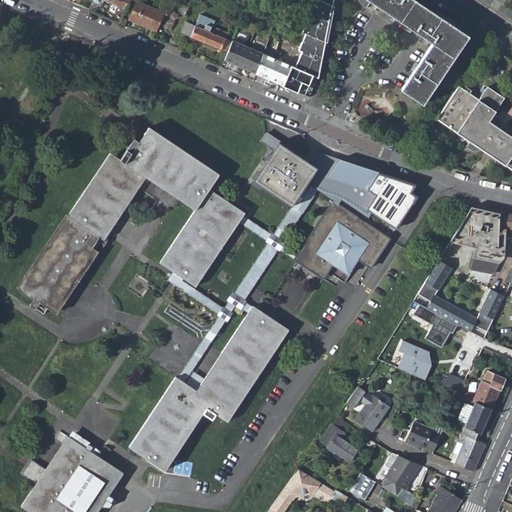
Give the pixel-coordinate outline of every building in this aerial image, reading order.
[(105,0),(125,9),(129,0),(105,0)] [(263,52),(256,73),(309,97),(317,77),(319,66),(316,66),(322,51),(327,31),(324,30),(330,16),(333,0),(313,0),(307,14),(310,15),(303,31),(307,32),(299,49),(302,51),(295,67),(263,52)] [(405,93),(426,107),(472,40),(412,0),(364,0),(364,2),(366,8),(368,13),(374,5),(436,47),(405,93)] [(136,1),(128,20),(156,31),(164,12),(136,1)] [(179,6),(176,14),(183,17),(187,9),(179,6)] [(185,21),(180,31),(190,36),(190,37),(227,51),(231,41),(185,21)] [(233,38),(224,59),(240,66),(248,45),(233,38)] [(248,45),(240,66),(256,73),(263,52),(248,45)] [(511,169),(511,136),(499,128),(503,122),(496,118),(494,121),(492,120),(506,99),(489,88),(480,101),(459,87),(438,120),(471,142),(468,148),(475,152),(478,151),(480,148),(484,144),(496,152),(493,157),(511,169)] [(217,175),(149,128),(138,143),(133,140),(119,160),(110,153),(68,214),(66,213),(18,286),(31,295),(33,293),(38,297),(37,299),(54,311),(92,254),(95,252),(98,250),(102,246),(106,239),(109,236),(106,233),(145,175),(195,210),(160,262),(195,286),(243,215),(207,190),(217,175)] [(267,131),(262,140),(275,147),(279,138),(267,131)] [(496,152),(484,144),(480,148),(493,157),(496,152)] [(317,170),(281,145),(255,182),(291,207),(317,170)] [(361,194),(332,174),(325,184),(354,205),(361,194)] [(390,241),(334,202),(295,261),(330,285),(334,278),(346,286),(361,263),(371,270),(390,241)] [(511,214),(500,214),(500,247),(504,247),(504,238),(504,229),(511,229),(511,214)] [(495,270),(495,266),(495,260),(481,259),(475,259),(475,269),(493,269),(495,270)] [(424,293),(422,297),(431,302),(427,308),(438,315),(457,326),(470,333),(474,326),(487,332),(504,296),(490,290),(477,319),(435,295),(451,268),(441,262),(424,293)] [(288,329),(253,306),(197,390),(176,377),(130,447),(165,470),(207,408),(227,421),(288,329)] [(438,315),(425,338),(441,347),(450,332),(452,333),(457,326),(438,315)] [(404,351),(398,369),(426,378),(435,350),(402,340),(398,350),(404,351)] [(473,365),(468,373),(476,376),(479,368),(473,365)] [(482,380),(477,391),(496,399),(505,378),(492,372),(487,383),(482,380)] [(452,378),(447,390),(449,390),(457,394),(463,383),(452,378)] [(358,387),(346,404),(352,409),(359,400),(365,405),(354,420),(371,432),(383,416),(389,407),(372,395),(371,397),(358,387)] [(461,388),(458,395),(476,402),(491,409),(499,413),(503,405),(495,402),(496,399),(477,391),(476,395),(461,388)] [(449,390),(446,396),(454,400),(457,394),(449,390)] [(464,402),(457,418),(467,422),(474,407),(464,402)] [(467,422),(463,433),(467,435),(478,439),(491,409),(476,402),(474,407),(467,422)] [(333,425),(320,443),(328,448),(328,452),(333,456),(337,454),(349,463),(358,451),(341,439),(350,427),(337,417),(332,424),(333,425)] [(414,421),(405,441),(414,446),(416,443),(426,447),(434,429),(414,421)] [(69,437),(61,432),(55,440),(63,445),(46,469),(32,459),(22,474),(36,484),(22,506),(30,511),(97,511),(100,509),(109,510),(112,505),(111,504),(113,500),(108,497),(123,473),(98,456),(99,453),(87,444),(88,442),(72,432),(69,437)] [(461,432),(458,440),(464,442),(467,435),(463,433),(461,432)] [(464,442),(456,463),(474,471),(485,443),(478,439),(467,435),(464,442)] [(388,478),(382,487),(397,497),(403,488),(405,489),(420,464),(399,455),(386,477),(388,478)] [(267,511),(282,511),(292,499),(293,498),(294,497),(295,496),(297,495),(299,494),(300,493),(302,493),(304,492),(306,492),(308,492),(311,492),(313,493),(314,494),(330,503),(332,499),(335,491),(298,469),(267,511)] [(360,473),(349,490),(364,500),(374,482),(360,473)] [(433,500),(425,511),(453,511),(463,498),(440,484),(435,491),(437,492),(432,500),(433,500)] [(403,488),(397,497),(412,506),(416,496),(405,489),(403,488)] [(335,491),(332,499),(342,504),(346,496),(336,490),(335,491)]
